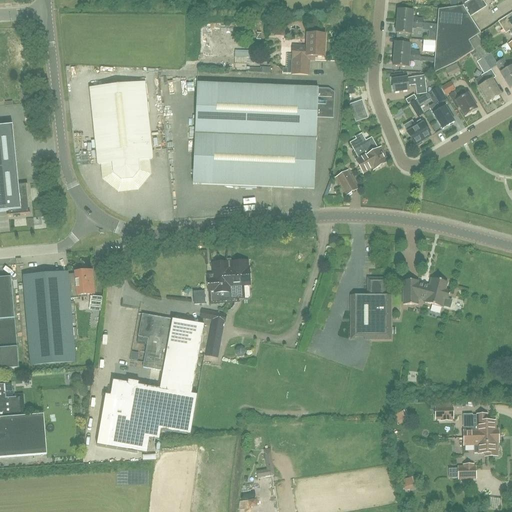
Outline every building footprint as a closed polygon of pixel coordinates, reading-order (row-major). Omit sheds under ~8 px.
[(457,63),(474,51),(469,41),(480,34),(470,18),(486,7),(483,2),(485,0),(472,0),(462,7),(438,11),(434,74),(457,63)] [(397,22),(422,24),(423,19),(413,19),(413,12),(398,10),(397,22)] [(511,36),(511,21),(510,23),(506,17),(498,22),(506,34),(509,32),(511,36)] [(422,28),(422,24),(397,22),(396,33),(411,35),(412,28),(422,28)] [(292,75),(308,75),(309,61),(310,61),(310,57),(323,57),(324,36),(308,35),(307,47),(293,47),(292,75)] [(469,41),(481,59),(488,55),(477,36),(469,41)] [(395,43),(394,55),(419,57),(420,52),(410,51),(411,45),(395,43)] [(484,58),(491,70),(496,66),(510,89),(511,87),(511,66),(508,69),(503,60),(496,64),(491,54),(484,58)] [(419,57),(394,55),(393,66),(408,68),(409,60),(419,61),(419,57)] [(485,75),(481,77),(475,81),(480,88),(479,88),(488,102),(500,95),(491,81),(496,78),(491,70),(484,58),(477,63),(485,75)] [(417,95),(427,94),(424,76),(407,78),(407,76),(400,77),(400,76),(392,77),(394,93),(409,91),(408,86),(415,85),(417,95)] [(97,139),(148,134),(142,83),(92,88),(97,139)] [(446,96),(455,91),(450,83),(441,88),(446,96)] [(333,93),(327,91),(197,86),(193,185),(313,190),(316,118),(328,118),(332,116),(333,93)] [(435,106),(440,103),(446,100),(439,88),(428,94),(435,106)] [(477,111),(476,109),(477,109),(468,94),(459,100),(455,93),(449,96),(455,105),(457,104),(464,116),(471,112),(472,114),(477,111)] [(356,123),(368,119),(362,102),(350,106),(356,123)] [(416,102),(411,105),(420,120),(425,117),(416,102)] [(445,108),(444,109),(440,103),(435,106),(430,109),(442,130),(454,123),(445,108)] [(422,145),(421,143),(430,137),(422,124),(420,121),(414,124),(412,121),(403,126),(406,131),(412,140),(410,142),(414,149),(422,145)] [(7,216),(20,214),(30,213),(30,212),(29,213),(26,185),(28,185),(28,184),(19,185),(12,125),(0,126),(0,212),(9,211),(9,215),(7,215),(7,216)] [(150,160),(148,134),(97,139),(100,165),(112,163),(113,174),(122,181),(132,180),(139,171),(138,161),(150,160)] [(386,164),(382,156),(384,155),(381,150),(379,151),(378,150),(377,150),(371,139),(361,145),(358,140),(350,144),(360,160),(356,162),(363,173),(373,168),(374,171),(386,164)] [(343,189),(353,183),(347,173),(337,179),(343,189)] [(229,287),(230,299),(238,298),(237,288),(235,286),(249,285),(249,281),(250,281),(249,267),(248,267),(248,261),(227,262),(228,268),(227,268),(229,287)] [(213,263),(213,274),(214,279),(208,279),(209,303),(225,302),(225,299),(230,299),(229,287),(227,268),(228,268),(227,262),(213,263)] [(75,274),(68,275),(70,299),(78,298),(78,296),(94,294),(92,271),(75,272),(75,274)] [(75,364),(70,299),(68,275),(68,273),(23,277),(30,368),(75,364)] [(0,370),(19,369),(11,278),(0,278),(0,370)] [(425,303),(442,308),(445,299),(448,300),(450,292),(445,291),(447,283),(440,281),(440,279),(436,278),(434,279),(431,279),(429,288),(418,285),(418,281),(403,281),(403,305),(418,305),(418,299),(425,301),(425,303)] [(385,279),(368,279),(367,296),(351,296),(351,340),(391,340),(391,296),(385,296),(385,279)] [(193,292),(194,305),(205,304),(204,291),(193,292)] [(213,320),(217,320),(218,313),(202,311),(201,318),(213,320)] [(226,315),(218,313),(217,320),(223,321),(225,322),(226,315)] [(142,314),(138,337),(148,339),(143,368),(163,371),(172,320),(142,314)] [(204,325),(172,320),(163,371),(160,389),(138,386),(139,383),(128,381),(128,383),(113,381),(110,396),(115,397),(108,438),(148,445),(151,429),(190,436),(197,396),(192,395),(204,326),(204,325)] [(223,321),(217,320),(213,320),(208,345),(206,356),(216,358),(218,347),(220,336),(223,321)] [(12,384),(0,384),(0,459),(47,456),(44,415),(23,417),(21,397),(13,398),(12,384)] [(450,421),(450,419),(452,418),(452,407),(436,408),(436,419),(441,419),(442,421),(450,421)] [(400,426),(411,421),(407,411),(396,416),(400,426)] [(472,416),(472,431),(464,431),(464,445),(474,445),(474,454),(485,454),(485,457),(496,456),(496,443),(498,443),(498,431),(495,431),(494,422),(486,422),(486,415),(472,416)] [(267,470),(262,471),(263,477),(274,475),(271,453),(264,454),(267,470)] [(458,468),(459,479),(475,478),(475,467),(473,467),(473,465),(464,466),(464,468),(458,468)] [(403,481),(405,490),(418,487),(416,478),(403,481)] [(62,486),(0,491),(0,509),(33,506),(34,509),(47,508),(46,499),(64,497),(64,500),(82,498),(83,511),(95,510),(92,481),(62,484),(62,486)] [(259,501),(242,502),(242,509),(259,508),(259,501)]
